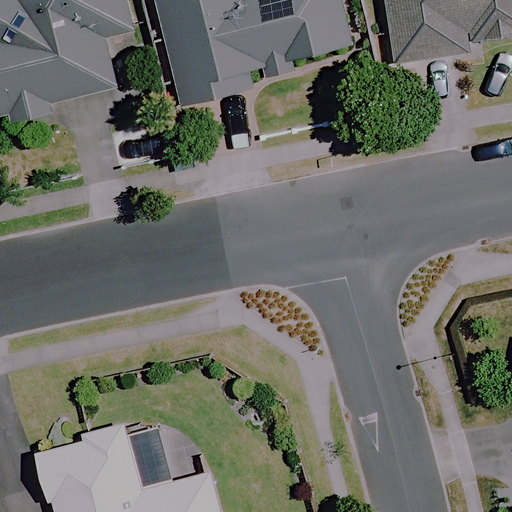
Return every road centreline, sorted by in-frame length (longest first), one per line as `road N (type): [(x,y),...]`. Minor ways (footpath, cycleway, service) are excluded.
road 1 (residential): [(0,287),(210,240),(324,225)]
road 2 (residential): [(324,225),(410,511)]
road 3 (residential): [(324,225),(511,204)]
